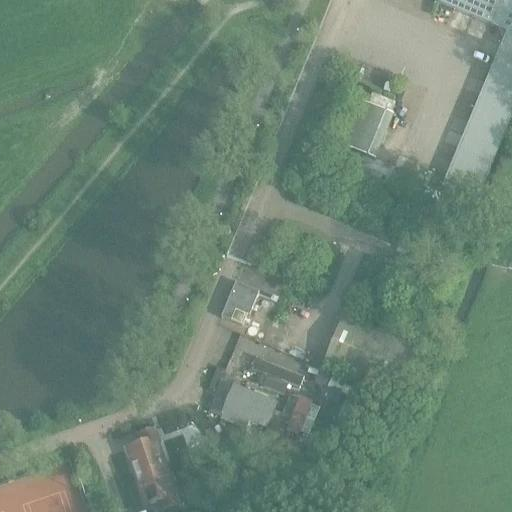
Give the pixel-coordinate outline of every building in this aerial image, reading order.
[(504,32),(505,36),(443,188),(476,202),(511,115),(511,0),(436,0),(435,3),(504,32)] [(249,319),(259,295),(259,294),(237,284),(222,320),(242,328),(247,318),(249,319)] [(402,400),(422,352),(342,320),(323,368),(402,400)] [(249,357),(239,381),(281,397),(291,374),(249,357)] [(222,383),(218,393),(228,397),(230,391),(232,387),(222,383)] [(228,397),(221,414),(266,432),(275,409),(230,391),(228,397)] [(292,421),(301,402),(291,397),(282,417),(292,421)] [(345,400),(336,420),(376,438),(385,419),(345,400)] [(142,446),(127,451),(136,479),(167,469),(159,447),(159,446),(161,446),(156,431),(139,437),(142,446)] [(167,469),(136,479),(146,507),(162,502),(165,511),(182,506),(177,492),(175,493),(167,469)]
